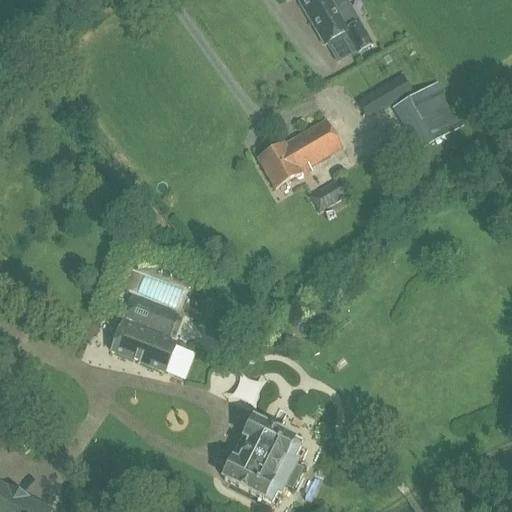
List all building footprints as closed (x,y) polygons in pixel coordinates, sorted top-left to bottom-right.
[(296,0),(312,26),(314,31),(315,31),(324,46),(341,37),(352,55),(356,53),(356,54),(372,45),(360,24),(347,31),(334,9),(346,1),(345,0),(296,0)] [(359,104),(369,121),(413,94),(403,77),(359,104)] [(435,87),(395,111),(420,153),(460,129),(435,87)] [(342,150),(326,122),(284,147),(284,146),(257,161),(275,191),(301,175),(301,174),(342,150)] [(322,191),(331,207),(346,198),(337,182),(322,191)] [(131,298),(123,319),(146,329),(155,307),(131,298)] [(191,324),(194,309),(158,300),(155,316),(191,324)] [(121,325),(110,353),(163,374),(174,346),(121,325)] [(286,337),(283,344),(293,347),(295,339),(286,337)] [(233,463),(223,482),(263,502),(293,443),(254,423),(244,441),(250,444),(238,466),(233,463)] [(0,483),(0,511),(53,511),(54,511),(0,483)]
